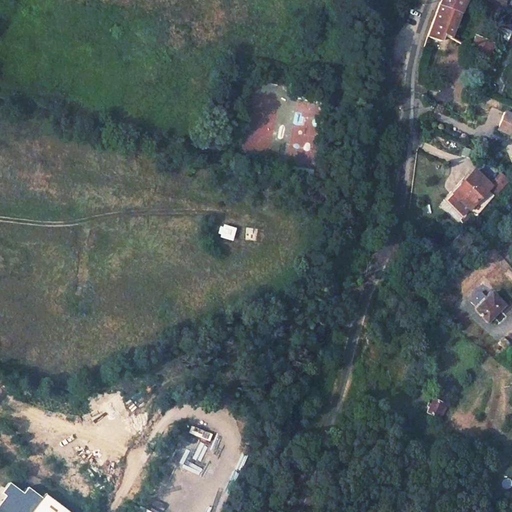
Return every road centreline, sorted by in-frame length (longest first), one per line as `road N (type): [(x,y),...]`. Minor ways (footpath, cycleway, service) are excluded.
road 1 (residential): [(433,0),(412,67),(394,239),(296,511)]
road 2 (residential): [(0,95),(212,153)]
